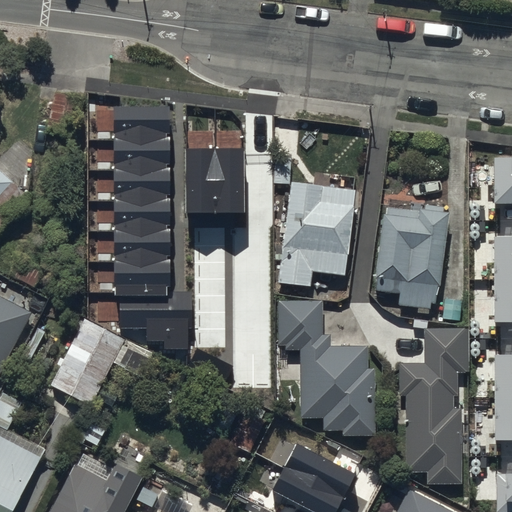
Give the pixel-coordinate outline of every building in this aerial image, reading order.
[(46,125),(76,129),(78,121),(82,93),(51,89),(46,125)] [(170,107),(114,107),(115,294),(120,294),(120,328),(146,328),(146,341),(164,340),(164,347),(187,347),(187,293),(171,293),(170,107)] [(243,148),(188,149),(188,212),(244,212),(243,148)] [(511,157),(495,158),(495,203),(511,202),(511,157)] [(0,218),(26,188),(0,166),(0,218)] [(355,189),(290,179),(276,277),(309,281),(311,266),(343,271),(355,189)] [(448,211),(384,202),(372,286),(436,295),(448,211)] [(511,235),(495,236),(496,321),(511,320),(511,235)] [(0,371),(31,310),(0,294),(0,371)] [(363,345),(328,345),(328,331),(321,331),(321,299),(280,300),(280,348),(300,348),(301,415),(325,415),(325,427),(343,427),(343,434),(373,433),(373,408),(372,408),(372,366),(363,367),(363,345)] [(52,380),(95,402),(128,336),(85,315),(52,380)] [(424,360),(397,360),(398,393),(403,393),(404,471),(425,471),(425,483),(458,483),(457,409),(449,409),(449,392),(453,392),(453,371),(465,371),(464,327),(424,328),(424,360)] [(232,367),(197,350),(190,365),(225,382),(232,367)] [(511,354),(496,354),(497,439),(511,439),(511,354)] [(232,443),(248,451),(264,421),(248,413),(232,443)] [(0,511),(9,511),(42,448),(0,427),(0,511)] [(297,444),(274,489),(318,511),(337,511),(356,474),(297,444)] [(78,461),(75,460),(48,511),(122,511),(143,471),(117,458),(114,465),(84,450),(78,461)] [(511,474),(498,474),(498,511),(511,510),(511,474)] [(452,511),(409,489),(397,511),(452,511)]
